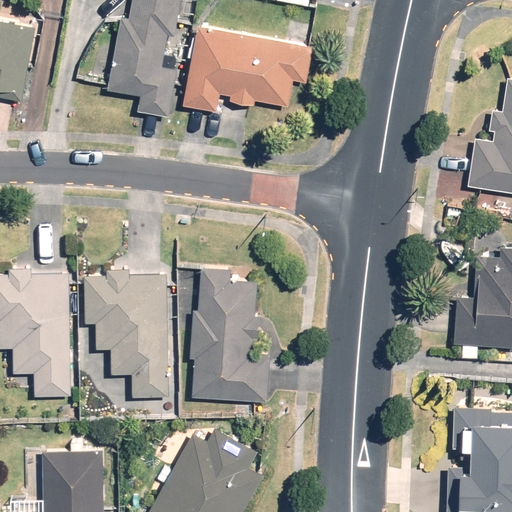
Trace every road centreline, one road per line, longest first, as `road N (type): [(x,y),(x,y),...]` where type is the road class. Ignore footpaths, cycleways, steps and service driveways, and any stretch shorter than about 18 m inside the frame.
road 1 (residential): [(0,164),(137,168),(374,199)]
road 2 (residential): [(374,199),(360,482)]
road 3 (residential): [(415,0),(374,199)]
